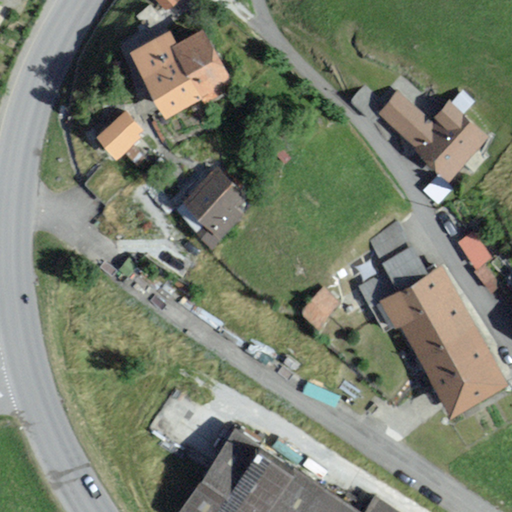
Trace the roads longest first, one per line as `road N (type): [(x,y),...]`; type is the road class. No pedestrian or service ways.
road 1 (residential): [(511,344),(383,154),(274,34),(265,0)]
road 2 (residential): [(478,511),(135,281)]
road 3 (secondary): [(86,0),(23,129),(14,189)]
road 4 (secondary): [(14,189),(14,287),(28,358)]
road 5 (secondary): [(28,358),(49,434),(96,511)]
